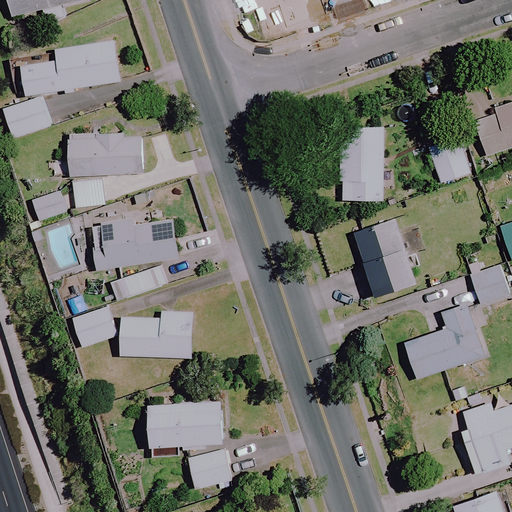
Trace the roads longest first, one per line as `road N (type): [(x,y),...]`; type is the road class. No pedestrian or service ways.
road 1 (residential): [(358,511),(217,101)]
road 2 (residential): [(511,1),(217,101)]
